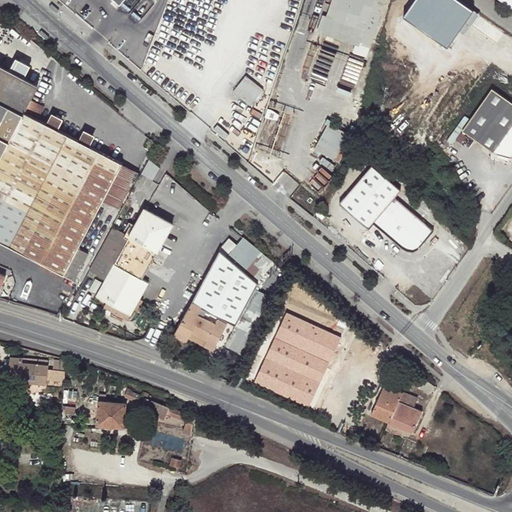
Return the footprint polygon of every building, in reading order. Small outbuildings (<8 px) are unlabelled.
[(354,39),(364,43),(379,0),(325,0),(320,16),(357,30),(354,39)] [(11,69),(25,76),(32,64),(18,57),(11,69)] [(0,241),(63,275),(65,272),(76,278),(89,254),(78,248),(110,186),(123,163),(113,158),(102,152),(59,129),(48,123),(53,113),(54,112),(47,108),(51,99),(35,90),(39,83),(25,76),(11,69),(0,62),(0,241)] [(249,74),(235,90),(252,105),(266,89),(249,74)] [(511,103),(490,87),(460,128),(491,151),(511,121),(511,103)] [(48,123),(59,129),(65,119),(53,113),(48,123)] [(323,123),(308,149),(333,163),(351,132),(344,128),(341,133),(323,123)] [(95,143),(99,134),(88,129),(84,137),(95,143)] [(102,152),(113,158),(118,148),(107,142),(102,152)] [(311,166),(323,176),(329,168),(317,158),(311,166)] [(145,172),(155,178),(162,165),(152,159),(145,172)] [(123,163),(110,186),(122,193),(134,170),(123,163)] [(419,233),(424,227),(390,197),(395,191),(367,166),(335,204),(364,229),(369,223),(400,250),(410,251),(424,236),(419,233)] [(111,297),(136,310),(151,283),(144,279),(174,224),(146,208),(131,236),(107,280),(98,297),(108,303),(111,297)] [(107,280),(131,236),(110,225),(87,269),(107,280)] [(429,231),(424,227),(419,233),(424,236),(429,231)] [(232,252),(263,277),(280,257),(250,231),(232,252)] [(188,344),(190,340),(193,335),(207,343),(204,347),(214,353),(227,327),(217,322),(215,327),(198,318),(202,310),(237,329),(261,284),(264,278),(263,277),(232,252),(224,245),(175,338),(188,344)] [(275,291),(261,284),(237,329),(226,348),(242,356),(275,291)] [(133,316),(136,310),(111,297),(108,303),(133,316)] [(193,335),(190,340),(204,347),(207,343),(193,335)] [(47,360),(10,357),(10,367),(9,374),(46,377),(46,374),(47,363),(47,360)] [(47,363),(46,374),(63,375),(64,364),(47,363)] [(0,373),(9,374),(10,367),(0,365),(0,373)] [(403,392),(384,384),(371,412),(390,420),(399,400),(403,392)] [(418,396),(430,401),(433,393),(421,388),(418,396)] [(185,432),(193,436),(196,417),(128,389),(125,396),(143,403),(140,410),(166,421),(169,414),(188,422),(185,432)] [(403,392),(399,400),(414,407),(418,398),(403,392)] [(399,400),(390,420),(413,431),(422,410),(414,407),(399,400)] [(97,425),(124,428),(127,403),(100,401),(97,425)] [(170,468),(180,469),(182,461),(172,459),(170,468)]
